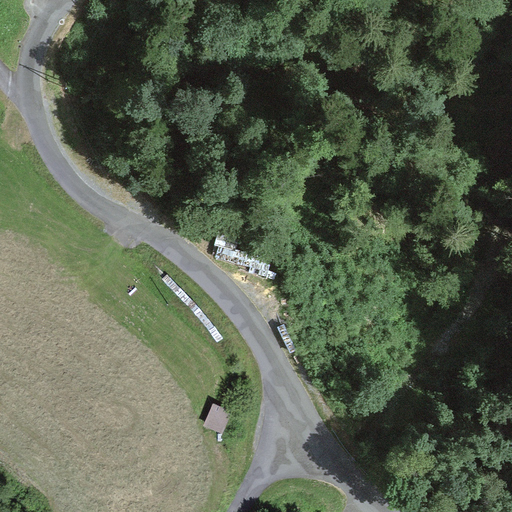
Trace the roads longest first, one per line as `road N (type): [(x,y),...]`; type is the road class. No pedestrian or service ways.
road 1 (unclassified): [(61,0),(44,23),(28,77),(39,131),(58,167),(222,289),(300,409),(386,511)]
road 2 (track): [(232,511),(300,409)]
